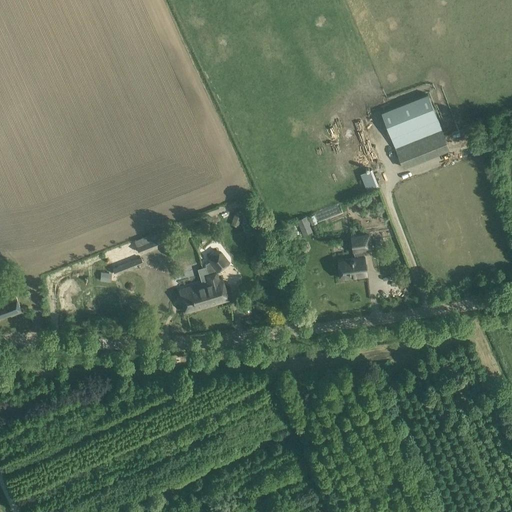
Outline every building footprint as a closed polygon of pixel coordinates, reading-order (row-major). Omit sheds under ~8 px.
[(426,94),(380,112),(394,148),(402,167),(448,149),(443,136),(440,129),(426,94)] [(354,165),(311,181),(315,192),(354,176),(367,189),(375,182),(364,169),(359,173),(354,165)] [(234,215),(231,225),(238,228),(242,218),(234,215)] [(306,217),(298,220),(303,235),(312,232),(306,217)] [(283,225),(276,228),(279,238),(280,240),(288,237),(283,225)] [(354,258),(338,261),(339,268),(340,278),(366,274),(364,257),(362,257),(361,250),(370,249),(369,239),(368,235),(351,238),(353,252),(354,252),(355,258),(354,258)] [(137,248),(139,252),(160,244),(158,240),(137,248)] [(207,282),(200,283),(207,305),(228,299),(225,289),(222,277),(218,278),(217,272),(218,270),(229,262),(221,252),(219,253),(216,249),(208,256),(211,260),(210,260),(211,260),(205,265),(205,266),(208,274),(204,275),(206,280),(207,282)] [(141,257),(112,268),(114,274),(143,263),(141,257)] [(101,272),(100,280),(111,282),(112,273),(101,272)] [(200,283),(179,290),(186,311),(207,305),(200,283)] [(16,295),(0,300),(0,319),(4,318),(4,317),(10,314),(11,316),(21,312),(16,295)]
